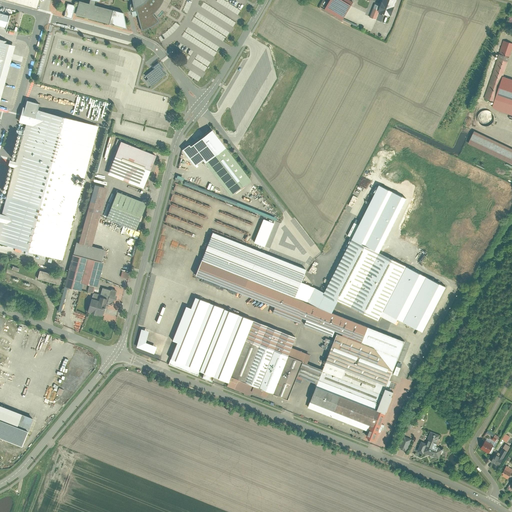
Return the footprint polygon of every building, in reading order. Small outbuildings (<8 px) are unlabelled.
[(89,0),(89,3),(79,1),(78,7),(76,13),(75,16),(127,28),(124,13),(94,5),(96,1),(99,2),(99,0),(89,0)] [(124,0),(128,11),(131,16),(135,16),(139,31),(157,21),(152,14),(158,6),(160,0),(124,0)] [(353,1),(350,0),(328,0),(324,8),(343,19),(353,1)] [(375,2),(369,0),(356,0),(352,11),(370,17),(373,7),(375,4),(375,2)] [(390,16),(396,0),(382,0),(380,6),(379,10),(379,11),(379,12),(390,16)] [(78,7),(75,7),(75,6),(67,4),(64,15),(72,17),(73,12),(76,13),(78,7)] [(379,10),(373,7),(370,17),(376,20),(379,12),(379,11),(379,10)] [(0,13),(0,25),(7,28),(10,16),(0,13)] [(0,100),(15,45),(6,43),(6,41),(0,39),(0,100)] [(511,43),(503,40),(499,54),(509,57),(511,47),(511,43)] [(206,52),(211,54),(210,56),(214,57),(216,51),(208,47),(206,52)] [(509,57),(499,54),(484,97),(494,101),(502,77),(509,57)] [(163,66),(158,59),(150,65),(152,68),(143,75),(146,78),(144,80),(149,87),(163,78),(160,75),(164,73),(160,69),(163,66)] [(511,79),(502,77),(494,101),(492,107),(511,113),(511,79)] [(27,100),(25,107),(38,110),(39,104),(27,100)] [(24,108),(22,107),(18,121),(26,123),(16,162),(10,160),(8,166),(14,167),(2,214),(0,213),(0,243),(62,260),(98,127),(38,110),(25,107),(24,108)] [(511,148),(474,131),(468,143),(511,162),(511,148)] [(195,155),(207,146),(204,143),(201,139),(190,148),(195,155)] [(155,156),(121,142),(108,175),(142,189),(155,156)] [(251,180),(224,146),(204,162),(230,196),(251,180)] [(107,188),(94,184),(78,242),(91,246),(107,188)] [(352,238),(352,239),(365,245),(393,192),(380,185),(359,225),(352,238)] [(143,204),(118,194),(109,217),(135,227),(143,204)] [(264,219),(254,243),(264,247),(274,223),(264,219)] [(347,235),(352,238),(359,225),(354,222),(347,235)] [(306,269),(212,232),(195,275),(274,306),(272,312),(301,323),(303,318),(307,320),(305,325),(333,336),(335,331),(348,336),(348,337),(361,343),(368,327),(332,312),(308,303),(295,297),(301,282),(306,269)] [(352,239),(324,292),(338,299),(378,320),(380,316),(383,311),(406,266),(365,245),(352,239)] [(91,246),(78,242),(76,242),(73,254),(102,262),(105,249),(91,246)] [(102,262),(73,254),(64,286),(81,291),(83,283),(89,284),(95,286),(102,262)] [(446,287),(406,266),(383,311),(398,319),(423,331),(446,287)] [(37,270),(35,278),(58,284),(60,276),(37,270)] [(119,276),(127,279),(129,273),(121,270),(119,276)] [(301,282),(295,297),(308,303),(316,288),(301,282)] [(117,292),(116,290),(113,289),(112,289),(111,291),(103,288),(101,295),(94,292),(88,311),(103,316),(105,308),(106,308),(108,303),(107,303),(108,300),(113,302),(114,300),(115,300),(117,297),(115,297),(117,292)] [(324,292),(316,288),(308,303),(332,312),(338,299),(324,292)] [(170,359),(199,371),(224,308),(195,297),(191,308),(177,342),(170,359)] [(173,340),(177,342),(191,308),(186,306),(173,340)] [(231,376),(253,320),(224,308),(199,371),(204,373),(214,377),(228,382),(231,376)] [(398,319),(383,311),(380,316),(395,324),(398,319)] [(296,375),(302,361),(288,356),(291,347),(295,337),(253,320),(231,376),(268,392),(287,399),(296,375)] [(405,341),(368,327),(361,343),(348,337),(338,333),(327,361),(324,360),(323,363),(326,364),(323,370),(318,384),(308,407),(369,431),(378,409),(386,389),(405,341)] [(148,331),(142,329),(138,346),(154,353),(156,347),(145,343),(148,331)] [(291,347),(288,356),(302,361),(307,363),(310,355),(291,347)] [(199,371),(170,359),(168,364),(197,376),(199,371)] [(296,375),(318,384),(323,370),(307,363),(302,361),(296,375)] [(214,377),(204,373),(202,378),(212,382),(214,377)] [(268,392),(231,376),(228,382),(227,386),(250,395),(251,391),(266,397),(268,392)] [(386,389),(378,409),(385,412),(386,411),(392,396),(394,392),(386,389)] [(0,405),(0,437),(22,446),(28,431),(16,426),(21,414),(0,405)] [(385,412),(378,409),(369,431),(367,436),(374,439),(378,431),(379,432),(382,426),(380,425),(385,412)] [(33,418),(21,414),(16,426),(28,431),(33,418)] [(426,443),(423,452),(439,458),(442,449),(435,446),(440,435),(430,431),(426,443)] [(510,436),(505,433),(502,439),(507,441),(510,436)] [(411,439),(403,436),(398,448),(407,451),(411,439)] [(421,441),(417,451),(423,453),(423,452),(426,443),(421,441)] [(484,441),(480,448),(489,453),(493,446),(484,441)] [(498,466),(507,451),(502,448),(499,455),(496,453),(491,461),(498,466)] [(511,471),(511,468),(506,465),(501,474),(508,479),(511,471)]
